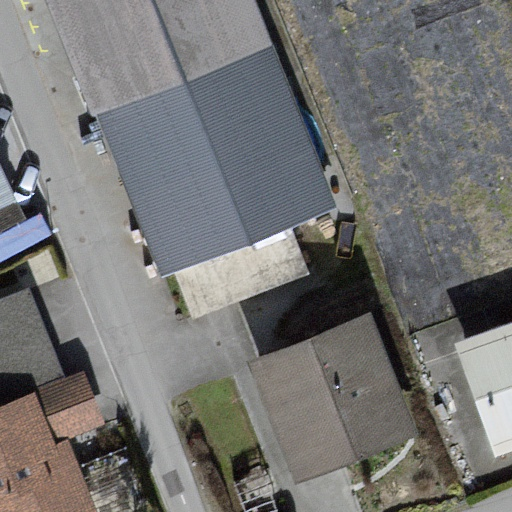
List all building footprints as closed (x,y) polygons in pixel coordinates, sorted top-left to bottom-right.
[(249,0),(52,0),(162,277),(332,210),(249,0)] [(0,171),(0,238),(27,225),(0,171)] [(0,511),(89,511),(63,451),(128,424),(62,270),(0,296),(0,511)] [(363,314),(239,364),(289,486),(412,436),(363,314)] [(511,322),(446,347),(490,464),(511,455),(511,322)]
